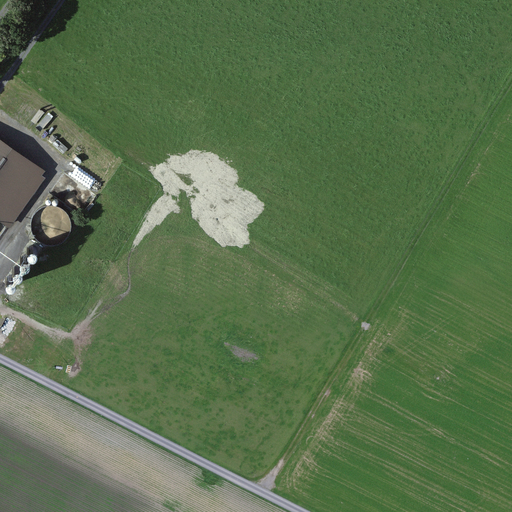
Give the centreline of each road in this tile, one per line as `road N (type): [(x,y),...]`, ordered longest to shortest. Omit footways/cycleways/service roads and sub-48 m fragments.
road 1 (track): [(262,491),(449,176)]
road 2 (track): [(300,511),(0,358)]
